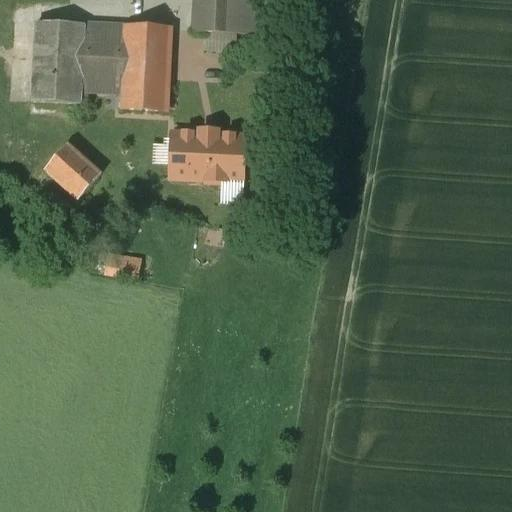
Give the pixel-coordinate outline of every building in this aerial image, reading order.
[(239,0),(195,0),(194,35),(238,37),(239,0)] [(276,0),(239,0),(238,37),(273,38),(276,3),(276,0)] [(179,29),(32,20),(28,105),(79,108),(80,92),(122,95),(119,157),(171,160),(179,29)] [(101,177),(69,148),(45,174),(78,203),(101,177)] [(142,262),(108,257),(105,277),(139,282),(142,262)]
